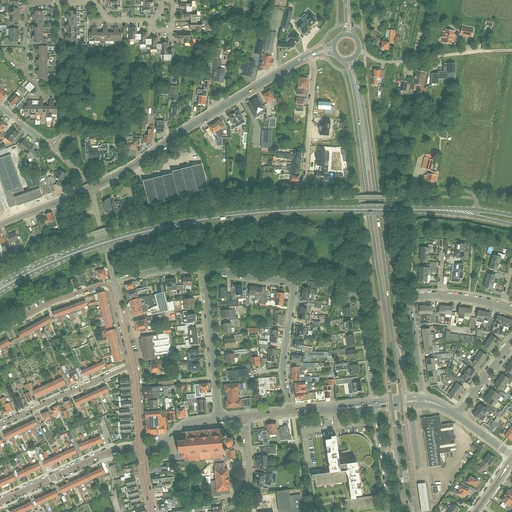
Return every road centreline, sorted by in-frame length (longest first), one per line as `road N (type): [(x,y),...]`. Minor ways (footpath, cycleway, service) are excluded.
road 1 (primary): [(0,225),(96,186),(309,56)]
road 2 (secondary): [(400,402),(353,58)]
road 3 (secondary): [(345,60),(391,403)]
road 4 (primary): [(83,249),(215,217),(359,209)]
road 5 (residential): [(132,364),(106,284),(0,330)]
road 6 (residential): [(282,370),(291,283),(205,270)]
road 7 (residential): [(0,501),(105,453),(141,448)]
road 8 (residential): [(218,418),(205,270)]
road 9 (residential): [(0,425),(132,364)]
road 10 (residential): [(375,405),(359,296),(336,291)]
road 11 (residential): [(304,187),(309,56)]
